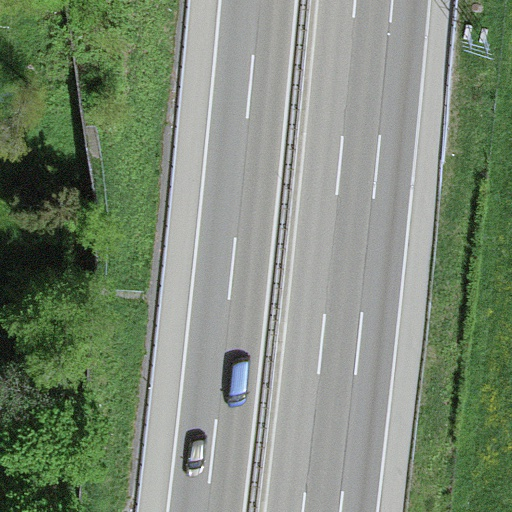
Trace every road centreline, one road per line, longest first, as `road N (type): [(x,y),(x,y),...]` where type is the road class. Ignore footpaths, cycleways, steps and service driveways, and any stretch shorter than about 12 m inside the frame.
road 1 (motorway): [(257,0),(205,511)]
road 2 (motorway): [(321,511),(373,0)]
